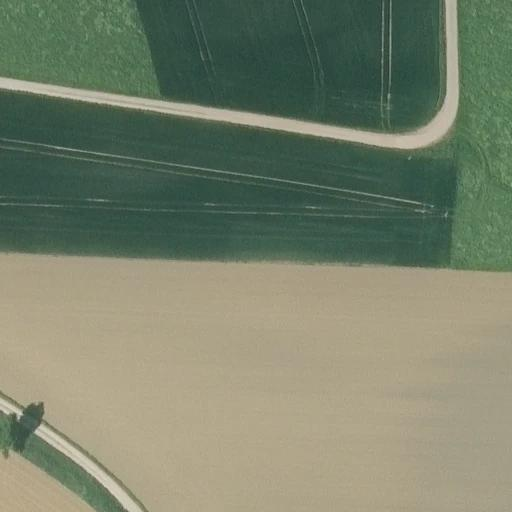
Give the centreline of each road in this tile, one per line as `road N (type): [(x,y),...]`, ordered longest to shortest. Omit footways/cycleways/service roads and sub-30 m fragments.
road 1 (track): [(451,0),(453,111),(449,129),(426,145),(0,86)]
road 2 (track): [(0,406),(96,470),(136,511)]
